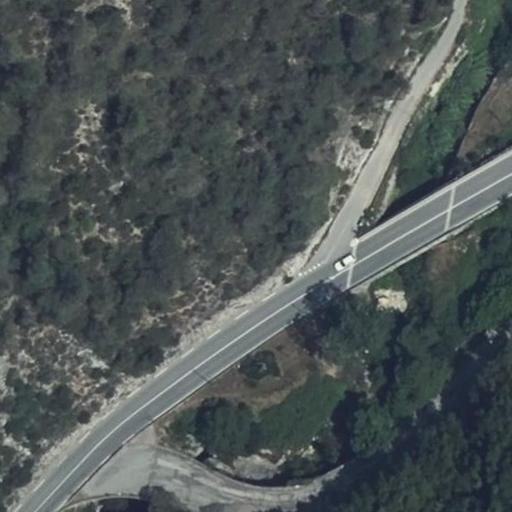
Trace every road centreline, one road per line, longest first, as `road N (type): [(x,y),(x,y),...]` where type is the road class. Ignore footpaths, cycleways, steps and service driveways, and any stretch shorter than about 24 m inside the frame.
road 1 (unclassified): [(511,315),(340,481),(281,506),(213,493),(100,443)]
road 2 (tertiary): [(511,177),(318,284),(100,443)]
road 3 (track): [(318,284),(339,223),(458,0)]
